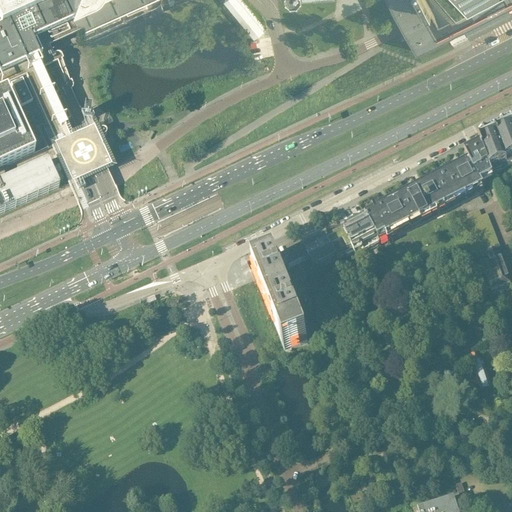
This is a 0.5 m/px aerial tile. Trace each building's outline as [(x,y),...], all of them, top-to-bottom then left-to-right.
[(0,0),(0,43),(8,40),(12,49),(22,70),(41,61),(34,45),(132,0),(0,0)] [(390,0),(395,10),(397,13),(400,20),(402,24),(404,27),(407,32),(408,35),(409,36),(417,52),(447,37),(441,24),(439,20),(431,5),(437,3),(443,0),(445,4),(450,15),(455,13),(455,14),(490,0),(390,0)] [(455,13),(450,15),(446,6),(443,0),(437,3),(431,5),(435,12),(439,20),(446,17),(448,21),(441,24),(447,37),(452,46),(511,14),(511,0),(490,0),(455,14),(455,13)] [(0,172),(34,158),(47,151),(46,150),(45,147),(45,146),(44,144),(43,142),(42,140),(41,139),(40,135),(37,131),(35,125),(18,88),(17,86),(15,82),(16,82),(15,81),(18,80),(25,77),(22,70),(12,49),(8,40),(0,43),(0,172)] [(57,69),(50,72),(58,91),(65,88),(57,69)] [(70,118),(57,124),(69,151),(82,145),(80,139),(70,118)] [(511,130),(511,127),(495,135),(505,164),(506,166),(507,168),(511,165),(511,130)] [(502,172),(500,168),(506,166),(505,164),(495,135),(478,143),(479,145),(489,172),(490,176),(502,172)] [(461,167),(455,170),(441,177),(456,206),(482,192),(480,187),(486,184),(472,148),(473,148),(472,146),(470,147),(472,152),(457,160),(461,167)] [(47,163),(0,184),(0,215),(58,189),(57,186),(52,174),(47,163)] [(440,178),(417,189),(407,195),(406,194),(405,195),(420,224),(456,206),(441,177),(441,176),(439,177),(440,178)] [(405,195),(382,207),(365,216),(365,215),(364,216),(364,217),(379,245),(420,224),(405,195)] [(467,216),(467,217),(469,222),(473,221),(481,218),(478,212),(467,216)] [(379,245),(364,217),(363,218),(362,218),(361,218),(360,218),(359,218),(359,219),(358,219),(357,220),(356,221),(350,225),(350,224),(349,224),(348,224),(347,225),(346,225),(345,226),(344,226),(344,227),(343,228),(341,229),(354,254),(355,253),(357,258),(371,251),(380,246),(379,245)] [(469,222),(467,217),(458,220),(470,252),(469,252),(472,261),(486,256),(487,255),(484,248),(481,241),(479,234),(476,228),(473,221),(469,222)] [(481,218),(473,221),(476,228),(487,224),(484,217),(481,218)] [(487,224),(476,228),(479,234),(489,230),(487,224)] [(333,233),(324,238),(337,263),(354,254),(341,229),(340,230),(338,229),(334,231),(333,233)] [(489,230),(479,234),(481,241),(492,237),(489,230)] [(492,237),(481,241),(484,248),(495,244),(492,237)] [(315,274),(337,263),(324,238),(302,249),(309,263),(315,274)] [(495,244),(484,248),(487,255),(498,251),(495,244)] [(318,324),(304,288),(304,287),(304,286),(304,285),(306,281),(304,280),(304,276),(300,267),(305,265),(309,263),(302,249),(297,251),(293,253),(278,260),(275,261),(253,270),(285,353),(320,339),(320,338),(323,327),(319,326),(319,325),(318,325),(318,324)] [(498,251),(487,255),(486,256),(493,275),(485,278),(490,292),(510,284),(498,251)] [(153,297),(146,300),(148,305),(155,302),(153,297)] [(473,365),(472,366),(481,392),(491,389),(482,362),(480,363),(477,353),(470,355),(473,365)] [(484,481),(498,476),(496,472),(492,473),(491,470),(481,473),(484,481)] [(465,496),(461,484),(456,486),(460,498),(465,496)] [(418,511),(417,511),(459,511),(458,508),(457,508),(454,500),(418,511)]
